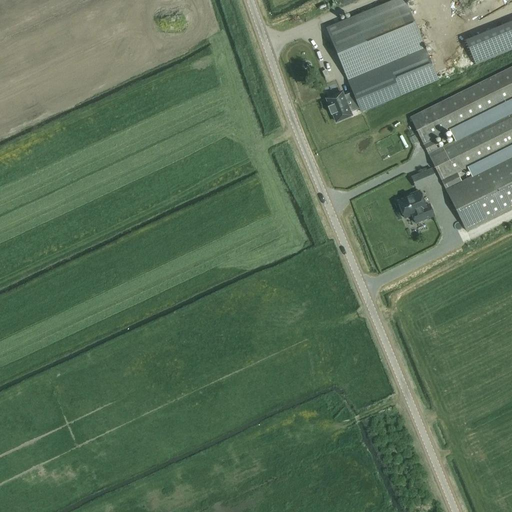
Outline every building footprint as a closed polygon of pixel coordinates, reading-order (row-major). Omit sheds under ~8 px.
[(335,123),(352,116),(438,80),(425,49),(405,0),(393,0),(326,28),(352,92),(344,95),(343,91),(325,99),(335,123)] [(488,11),(492,9),(487,0),(479,0),(478,1),(480,6),(484,4),(488,11)] [(511,21),(467,40),(477,64),(511,49),(511,21)] [(511,67),(410,118),(466,231),(511,208),(511,156),(461,182),(457,174),(511,145),(511,112),(439,150),(433,139),(511,99),(511,67)] [(412,216),(415,224),(434,216),(429,205),(425,206),(419,191),(411,195),(411,196),(398,202),(404,219),(412,216)]
